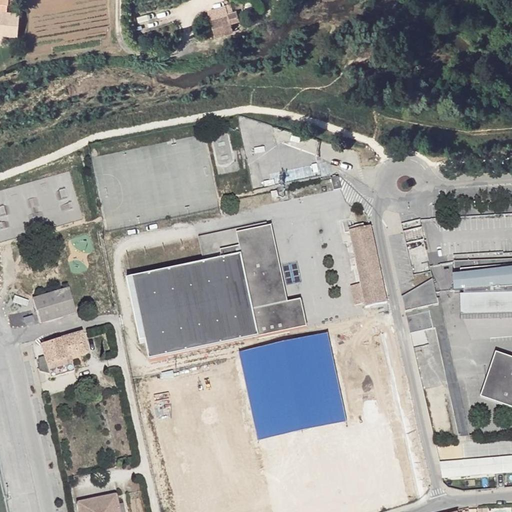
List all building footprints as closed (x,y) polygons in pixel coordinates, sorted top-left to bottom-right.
[(8,4),(8,0),(0,0),(0,34),(4,35),(18,36),(20,12),(7,11),(8,4)] [(240,20),(237,11),(227,13),(230,23),(240,20)] [(230,23),(227,13),(223,15),(221,15),(226,33),(228,33),(233,32),(230,23)] [(226,33),(221,15),(210,19),(215,37),(226,33)] [(338,177),(331,179),(334,191),(341,189),(338,177)] [(266,223),(198,238),(204,264),(205,267),(127,283),(140,344),(145,342),(148,362),(168,358),(166,350),(256,331),(257,339),(289,332),(283,304),(266,223)] [(387,304),(371,227),(349,232),(364,304),(365,308),(387,304)] [(60,253),(57,239),(45,242),(48,256),(60,253)] [(511,259),(454,262),(455,294),(464,293),(464,297),(460,297),(461,318),(511,316),(511,259)] [(205,267),(204,264),(126,281),(127,283),(205,267)] [(437,299),(433,279),(402,297),(405,312),(438,304),(437,299)] [(364,304),(360,285),(350,287),(354,306),(364,304)] [(69,288),(32,299),(39,324),(76,313),(69,288)] [(439,298),(437,299),(438,304),(405,312),(407,317),(429,312),(433,329),(435,328),(458,437),(469,437),(439,298)] [(300,300),(283,304),(289,332),(306,329),(300,300)] [(429,312),(407,317),(410,334),(433,329),(429,312)] [(168,358),(257,339),(256,331),(166,350),(168,358)] [(81,333),(41,345),(51,378),(58,376),(73,372),(75,371),(71,358),(87,353),(81,333)] [(511,359),(496,354),(480,399),(511,409),(511,359)] [(511,457),(439,463),(442,478),(511,472),(511,457)] [(119,511),(116,495),(77,503),(79,511),(119,511)]
